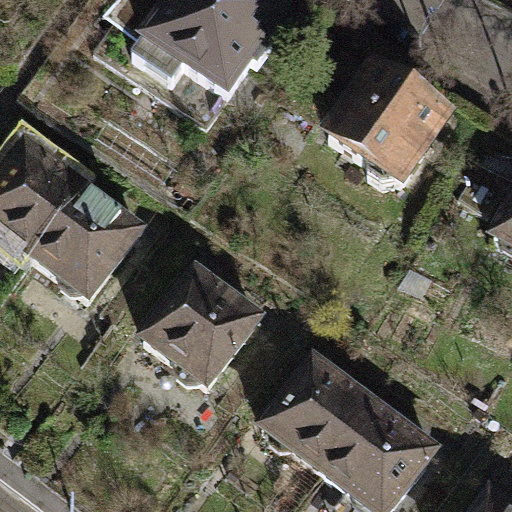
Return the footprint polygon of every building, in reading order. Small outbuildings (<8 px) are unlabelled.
[(285,14),(265,0),(134,0),(115,28),(142,46),(130,64),(169,91),(180,75),(222,104),(245,71),(254,77),(277,45),(267,39),(285,14)] [(365,68),(341,53),(325,77),(349,92),(365,68)] [(446,119),(375,71),(328,141),(364,168),(364,181),(381,192),(393,186),(398,191),(446,119)] [(0,184),(0,242),(29,263),(80,194),(24,153),(0,184)] [(489,199),(464,187),(454,207),(479,219),(489,199)] [(136,235),(80,194),(29,263),(85,304),(136,235)] [(511,212),(493,249),(511,258),(511,212)] [(194,279),(142,348),(205,395),(257,326),(194,279)] [(261,437),(321,482),(372,413),(312,368),(261,437)] [(389,511),(431,456),(372,413),(321,482),(362,511),(389,511)] [(508,511),(488,498),(478,511),(508,511)]
